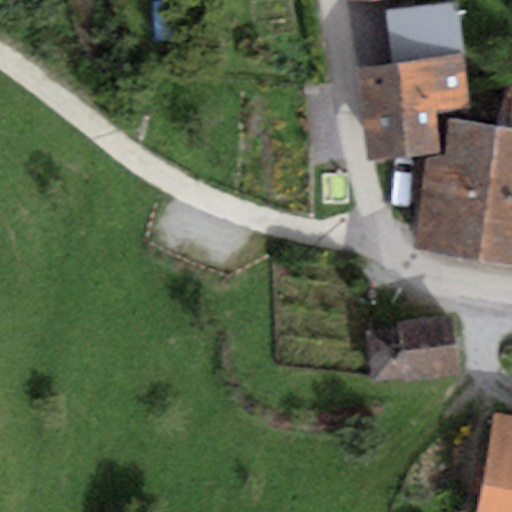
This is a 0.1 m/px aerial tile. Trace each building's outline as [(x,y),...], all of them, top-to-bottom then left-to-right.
[(395,65),(462,56),(455,4),(387,14),(395,65)] [(395,65),(356,71),(369,160),(440,149),(435,112),(470,107),(462,56),(395,65)] [(511,131),(452,124),(447,160),(422,157),(416,203),(424,204),(417,255),(511,266),(511,131)] [(402,328),(365,331),(370,386),(403,382),(403,386),(459,382),(455,320),(402,325),(402,328)] [(511,511),(511,416),(496,413),(476,511),(511,511)]
